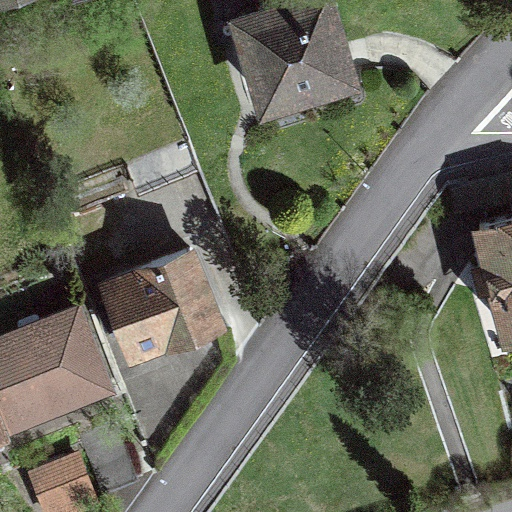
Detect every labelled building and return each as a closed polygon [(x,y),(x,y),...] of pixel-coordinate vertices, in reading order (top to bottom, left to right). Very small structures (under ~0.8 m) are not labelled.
[(327,0),(290,0),(238,16),(264,99),(306,85),(319,95),(338,89),(343,74),(350,72),(327,0)] [(172,106),(113,130),(135,186),(195,161),(172,106)] [(511,198),(511,172),(448,189),(454,213),(511,198)] [(506,327),(511,325),(511,211),(479,220),(489,262),(475,266),(481,286),(495,283),(506,327)] [(169,332),(170,334),(217,316),(189,246),(105,279),(132,347),(169,332)] [(0,423),(107,380),(76,306),(0,336),(0,423)] [(102,487),(136,473),(113,419),(79,433),(102,487)] [(33,472),(49,511),(51,511),(94,495),(77,454),(33,472)]
